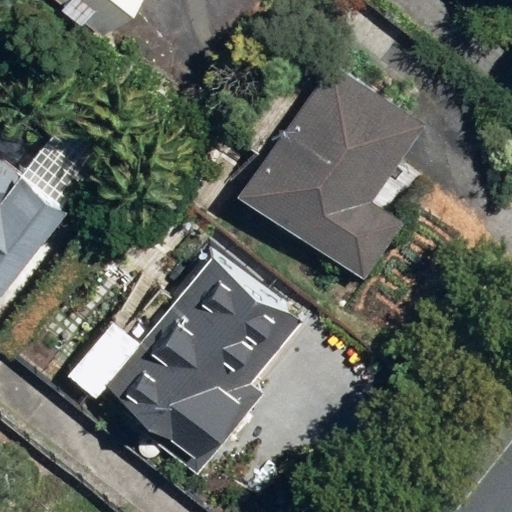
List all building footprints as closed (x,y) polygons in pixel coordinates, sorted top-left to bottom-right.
[(120,0),(61,0),(97,29),(120,0)] [(231,180),(355,270),(398,211),(370,192),(423,116),(326,47),(231,180)] [(0,279),(61,200),(0,153),(0,279)] [(99,372),(203,457),(262,384),(248,373),(299,312),(209,238),(99,372)] [(183,511),(0,368),(0,424),(112,511),(183,511)]
